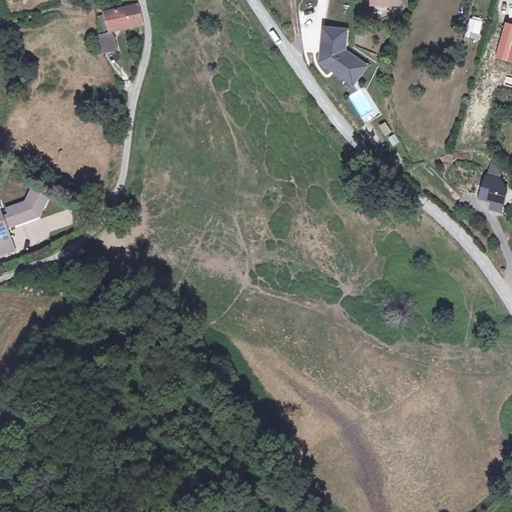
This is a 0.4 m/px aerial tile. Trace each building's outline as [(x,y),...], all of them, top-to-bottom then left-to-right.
[(144,30),(141,7),(108,15),(112,33),(135,28),(136,31),(144,30)] [(482,22),(470,18),(466,32),(479,35),(482,22)] [(353,31),(331,28),(326,62),(333,67),(334,65),(340,70),(340,73),(346,77),(353,76),(364,62),(350,52),(353,31)] [(104,43),(109,55),(120,51),(115,39),(104,43)] [(371,68),(364,62),(353,76),(346,77),(358,86),(371,68)] [(386,136),(392,132),(386,121),(379,125),(386,136)] [(482,195),(495,199),(504,201),(508,187),(503,178),(487,174),(482,195)] [(11,175),(8,183),(22,188),(25,180),(11,175)] [(37,218),(45,198),(33,193),(29,204),(9,211),(11,217),(5,218),(2,210),(4,210),(3,206),(1,207),(0,204),(0,254),(14,250),(7,228),(37,218)] [(502,209),(504,201),(495,199),(493,206),(502,209)] [(511,210),(502,209),(511,220),(511,219),(511,210)]
